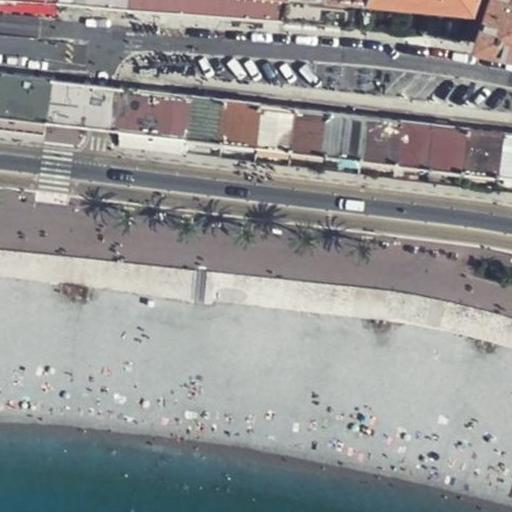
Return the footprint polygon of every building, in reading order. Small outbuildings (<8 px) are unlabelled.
[(59,0),(59,7),(113,12),(127,13),(128,0),(59,0)] [(128,0),(127,13),(185,18),(284,27),(287,0),(128,0)] [(287,0),(284,27),(363,34),(366,0),(287,0)] [(430,0),(449,3),(442,40),(463,43),(475,0),(430,0)] [(511,0),(491,0),(486,16),(476,46),(511,52),(511,0)] [(53,77),(0,69),(0,116),(15,118),(49,122),(53,77)] [(121,84),(53,77),(49,122),(117,128),(121,84)] [(191,92),(121,84),(117,128),(152,133),(187,138),(191,92)] [(227,97),(191,92),(187,138),(222,143),(227,97)] [(245,99),(227,97),(222,143),(257,146),(262,101),(245,99)] [(262,101),(257,146),(292,151),(298,106),(278,104),(262,101)] [(298,106),(292,151),(327,155),(332,111),(316,109),(298,106)] [(332,111),(327,155),(361,159),(367,115),(350,113),(332,111)] [(367,115),(361,159),(396,163),(402,119),(383,117),(367,115)] [(431,167),(435,124),(418,122),(402,119),(396,163),(431,167)] [(464,172),(470,128),(456,126),(435,124),(431,167),(464,172)] [(499,176),(505,132),(486,130),(470,128),(464,172),(499,176)] [(511,177),(511,133),(505,132),(499,176),(511,177)]
